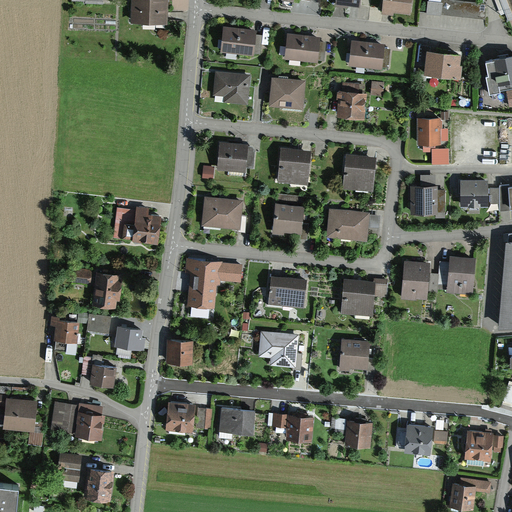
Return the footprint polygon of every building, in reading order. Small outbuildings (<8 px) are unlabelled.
[(130,0),(130,23),(167,25),(168,0),(130,0)] [(394,13),(410,15),(412,0),(383,0),(381,14),(394,15),(394,13)] [(426,13),(483,18),(484,2),(461,0),(441,0),(441,2),(427,0),(426,13)] [(224,26),(221,52),(254,56),(254,51),(261,52),(262,34),(257,34),(258,30),(224,26)] [(289,34),(286,59),(318,63),(319,59),(324,60),(326,42),(321,42),(322,37),(289,34)] [(353,40),(349,66),(382,70),(383,66),(388,67),(390,49),(385,48),(386,44),(353,40)] [(427,52),(424,76),(461,80),(463,66),(460,66),(461,56),(427,52)] [(489,77),(487,78),(490,95),(500,93),(500,91),(511,88),(511,58),(486,64),(489,77)] [(223,102),(248,104),(251,75),(216,72),(213,96),(224,97),(223,102)] [(306,80),(273,77),(270,107),(303,110),(306,80)] [(371,94),(382,95),(384,83),(372,81),(371,94)] [(342,91),(338,91),(337,102),(338,102),(337,118),(365,121),(367,94),(359,93),(360,83),(343,82),(342,91)] [(441,118),(418,119),(418,147),(423,147),(423,153),(432,153),(432,149),(436,149),(436,146),(442,146),(442,141),(448,141),(448,129),(441,130),(441,118)] [(220,143),(218,170),(246,172),(246,167),(248,147),(248,145),(220,143)] [(252,147),(248,147),(246,167),(253,168),(255,151),(252,147)] [(311,151),(281,148),(278,183),(308,186),(311,151)] [(432,153),(432,164),(450,164),(449,149),(436,149),(432,149),(432,153)] [(346,155),(343,189),(373,192),(375,157),(346,155)] [(214,167),(204,166),(202,178),(213,179),(214,167)] [(410,186),(410,215),(436,215),(436,218),(446,218),(446,190),(439,190),(439,186),(436,186),(436,175),(420,175),(420,186),(410,186)] [(461,207),(488,207),(488,203),(499,203),(499,188),(487,188),(487,181),(460,181),(461,207)] [(511,187),(510,188),(510,185),(499,185),(499,188),(499,203),(500,211),(511,210),(511,187)] [(306,197),(277,194),(273,234),(300,236),(300,239),(308,240),(310,223),(303,222),(306,197)] [(243,201),(204,197),(201,226),(238,230),(240,231),(242,215),(243,201)] [(113,237),(156,241),(159,214),(116,209),(113,237)] [(327,238),(366,241),(367,228),(369,215),(369,213),(330,209),(327,238)] [(248,215),(242,215),(240,231),(238,230),(238,233),(245,234),(248,215)] [(380,215),(369,215),(367,228),(379,228),(380,215)] [(508,243),(506,243),(498,330),(511,329),(511,233),(509,234),(508,243)] [(447,292),(473,295),(476,258),(449,256),(448,261),(439,260),(438,274),(437,285),(447,285),(447,292)] [(189,274),(187,306),(215,308),(217,285),(221,285),(221,281),(241,282),(242,264),(186,260),(185,274),(189,274)] [(417,298),(427,299),(428,292),(437,292),(437,285),(438,274),(430,273),(431,263),(405,261),(402,299),(416,300),(417,298)] [(71,282),(90,285),(92,269),(73,267),(71,282)] [(96,274),(93,306),(116,308),(117,301),(119,302),(121,284),(118,283),(119,276),(96,274)] [(271,277),(268,304),(303,308),(306,281),(271,277)] [(344,279),(341,313),(372,316),(374,295),(386,296),(388,279),(375,278),(374,282),(344,279)] [(88,324),(89,313),(79,312),(78,323),(88,324)] [(90,313),(87,330),(109,333),(111,316),(90,313)] [(56,350),(66,351),(65,354),(76,355),(79,324),(59,322),(59,318),(52,317),(51,325),(55,326),(54,341),(57,341),(56,350)] [(114,347),(144,351),(145,339),(143,338),(144,330),(117,326),(114,347)] [(299,335),(261,331),(258,357),(271,358),(271,365),(294,367),(296,367),(297,354),(299,335)] [(193,342),(167,340),(166,363),(192,364),(193,342)] [(370,342),(342,340),(339,371),(350,372),(350,368),(366,370),(366,373),(374,374),(376,357),(369,357),(370,342)] [(302,354),(297,354),(296,367),(294,367),(293,370),(300,371),(302,354)] [(90,383),(111,385),(113,367),(102,365),(103,357),(92,356),(91,358),(83,357),(82,372),(91,373),(90,383)] [(35,433),(37,401),(7,398),(7,395),(0,394),(0,406),(5,407),(3,430),(29,432),(35,433)] [(99,440),(102,440),(105,416),(102,416),(103,406),(79,403),(79,406),(55,402),(51,429),(77,432),(76,436),(80,437),(80,440),(98,443),(99,440)] [(195,404),(168,402),(166,432),(193,434),(195,404)] [(211,429),(212,409),(198,408),(196,428),(211,429)] [(221,432),(253,434),(255,410),(223,408),(221,432)] [(287,439),(312,442),(314,416),(273,412),(272,427),(288,429),(287,439)] [(345,430),(346,419),(331,418),(330,429),(345,430)] [(370,448),(373,423),(348,421),(346,446),(370,448)] [(404,453),(430,455),(432,428),(408,425),(407,428),(398,427),(397,448),(405,449),(404,453)] [(486,432),(468,430),(465,460),(491,462),(493,447),(494,435),(494,432),(492,432),(492,429),(486,429),(486,432)] [(433,443),(447,444),(448,432),(434,431),(433,443)] [(35,433),(29,432),(28,445),(41,447),(43,434),(35,433)] [(504,436),(494,435),(493,447),(494,447),(494,451),(501,452),(501,447),(503,447),(504,436)] [(59,468),(80,470),(82,456),(60,453),(59,468)] [(78,482),(80,470),(64,468),(62,480),(78,482)] [(88,499),(111,502),(114,472),(90,470),(90,480),(88,481),(87,490),(89,491),(88,499)] [(30,484),(40,485),(41,476),(31,475),(30,484)] [(450,507),(473,510),(476,491),(489,492),(491,482),(461,477),(460,484),(453,483),(450,507)] [(0,511),(16,511),(19,486),(0,484),(0,511)]
